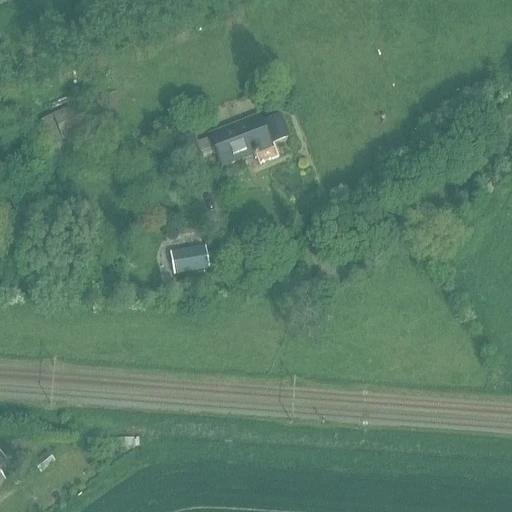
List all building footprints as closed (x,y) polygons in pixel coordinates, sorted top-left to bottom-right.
[(263,121),(271,144),(290,138),(281,115),(263,121)] [(222,165),(270,147),(258,117),(210,135),(211,138),(196,143),(192,134),(176,140),(185,164),(201,158),(199,152),(214,146),(222,165)] [(173,276),(208,270),(204,247),(169,253),(173,276)] [(54,462),(47,452),(33,464),(40,473),(54,462)] [(10,470),(0,457),(0,487),(6,483),(1,476),(10,470)]
